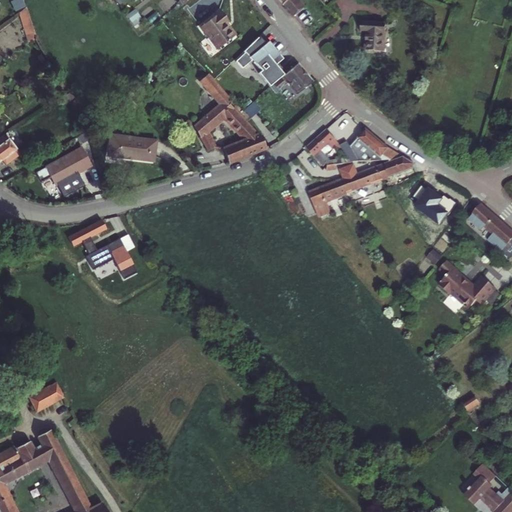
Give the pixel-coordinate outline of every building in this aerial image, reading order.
[(15,9),(22,11),(24,3),(17,0),(15,9)] [(281,0),(294,15),(304,27),(308,32),(318,24),(319,22),(315,17),(306,7),(314,0),(281,0)] [(29,8),(20,11),(29,35),(37,33),(29,8)] [(219,14),(216,16),(224,25),(227,23),(219,14)] [(216,16),(199,31),(217,52),(232,39),(222,27),(224,25),(216,16)] [(365,40),(365,58),(382,59),(384,59),(385,31),(360,31),(360,40),(365,40)] [(272,87),(274,86),(278,92),(280,90),(290,101),(313,81),(305,71),(298,64),(287,74),(278,64),(281,62),(268,50),(257,39),(236,60),(244,68),(260,51),(271,62),(262,72),(272,87)] [(42,69),(45,73),(54,67),(51,63),(42,69)] [(45,73),(46,76),(56,70),(54,67),(45,73)] [(223,104),(197,126),(208,149),(216,146),(210,132),(226,118),(243,138),(223,147),(229,162),(267,147),(261,131),(256,133),(228,99),(230,97),(209,74),(203,80),(223,104)] [(138,90),(130,97),(143,109),(150,102),(138,90)] [(328,130),(307,148),(315,158),(321,164),(341,147),(339,144),(339,145),(335,139),(328,130)] [(388,149),(366,130),(351,148),(348,144),(341,147),(354,162),(389,158),(391,162),(398,159),(404,156),(388,149)] [(111,133),(109,153),(135,156),(135,159),(153,161),(156,139),(111,133)] [(8,135),(0,140),(0,161),(2,161),(5,166),(21,155),(8,135)] [(49,167),(59,185),(94,164),(84,147),(49,167)] [(404,156),(398,159),(391,162),(377,167),(382,180),(414,169),(414,164),(404,156)] [(345,179),(340,181),(345,194),(382,180),(377,167),(356,175),(353,166),(342,171),(345,179)] [(345,194),(340,181),(309,193),(319,217),(329,213),(324,202),(345,194)] [(511,242),(511,232),(481,206),(472,216),(473,217),(469,221),(482,233),(486,228),(495,236),(489,242),(503,254),(511,242)] [(103,220),(72,235),(75,241),(71,243),(74,247),(77,245),(105,280),(115,271),(110,266),(107,268),(86,240),(107,230),(103,220)] [(436,263),(444,256),(436,248),(429,255),(436,263)] [(439,285),(450,296),(452,294),(460,301),(460,300),(468,307),(471,307),(476,302),(481,306),(496,290),(484,279),(482,279),(473,289),(472,287),(471,284),(468,284),(463,280),(463,276),(460,277),(457,274),(458,272),(447,262),(440,270),(447,276),(439,285)] [(19,347),(11,351),(14,356),(13,358),(18,368),(28,363),(24,354),(22,353),(19,347)] [(58,384),(32,398),(40,413),(66,399),(58,384)] [(466,404),(469,409),(481,402),(478,397),(466,404)] [(15,403),(5,408),(14,427),(25,422),(15,403)] [(475,417),(485,410),(480,403),(470,409),(475,417)] [(36,450),(32,442),(24,446),(16,450),(16,447),(0,455),(0,505),(3,511),(107,511),(102,500),(97,493),(87,498),(53,430),(39,437),(44,446),(51,460),(75,508),(77,511),(67,511),(17,511),(5,484),(43,464),(36,450)] [(44,446),(36,450),(43,464),(51,460),(44,446)] [(511,511),(511,499),(511,501),(508,497),(505,500),(499,494),(502,492),(499,489),(504,483),(492,472),(484,479),(490,485),(482,494),(481,493),(478,495),(479,496),(477,499),(477,503),(484,511),(490,504),(498,511),(511,511)]
